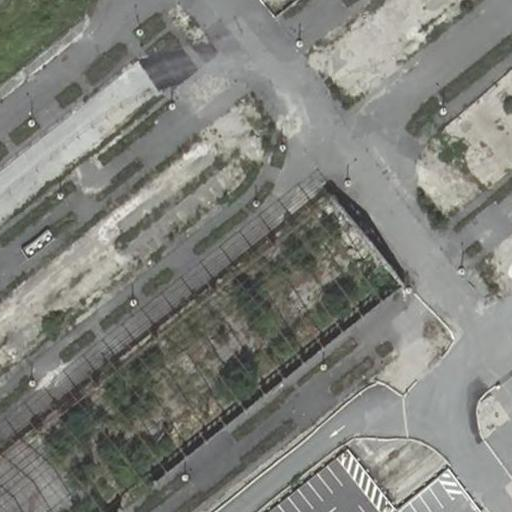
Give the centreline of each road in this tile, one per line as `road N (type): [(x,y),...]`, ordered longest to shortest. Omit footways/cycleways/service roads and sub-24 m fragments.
road 1 (unknown): [(511,373),(228,0)]
road 2 (residential): [(511,14),(340,147)]
road 3 (residential): [(134,0),(134,10),(92,50),(0,124)]
